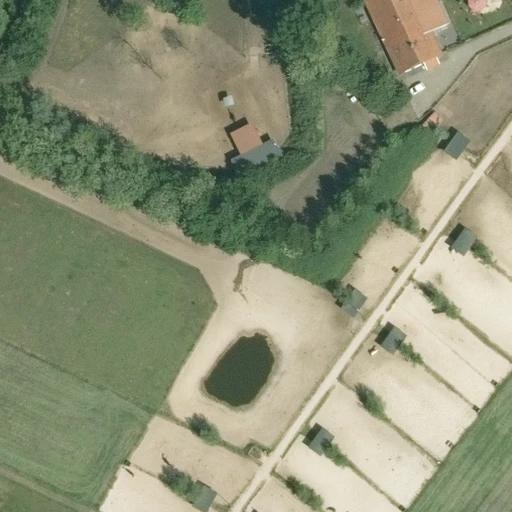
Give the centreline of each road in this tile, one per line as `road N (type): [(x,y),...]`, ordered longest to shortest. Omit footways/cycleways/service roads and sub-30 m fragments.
road 1 (track): [(511,127),(236,511)]
road 2 (track): [(227,0),(240,85),(201,137),(80,81),(108,0)]
